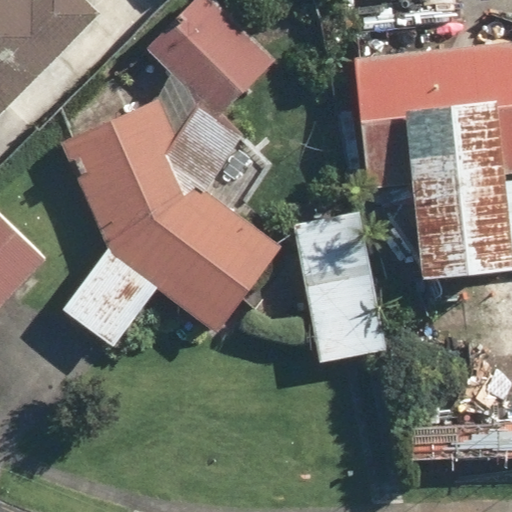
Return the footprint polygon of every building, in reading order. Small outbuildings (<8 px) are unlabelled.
[(0,0),(0,128),(104,25),(79,0),(0,0)] [(216,120),(271,65),(206,0),(184,0),(47,138),(100,252),(50,308),(103,354),(155,295),(212,339),(276,255),(200,198),(238,142),(216,120)] [(511,49),(349,61),(358,191),(396,188),(404,297),(505,290),(504,271),(511,270),(511,49)] [(355,214),(286,225),(309,368),(378,357),(355,214)] [(0,297),(39,257),(0,220),(0,297)]
